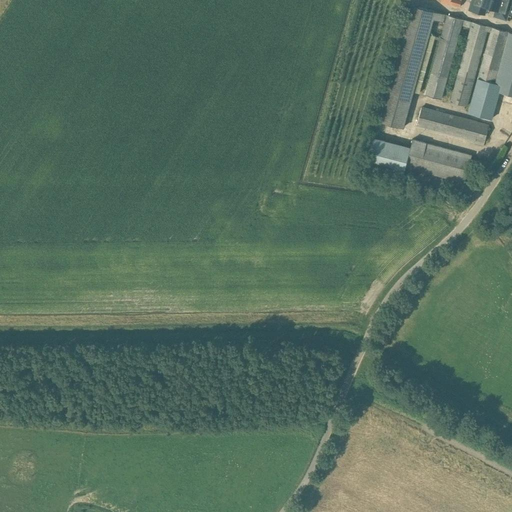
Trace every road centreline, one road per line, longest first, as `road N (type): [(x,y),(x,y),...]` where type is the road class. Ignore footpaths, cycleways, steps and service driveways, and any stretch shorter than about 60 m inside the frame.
road 1 (unknown): [(0,336),(333,331),(511,431)]
road 2 (unclassified): [(284,511),(315,462),(382,306),(467,221),(511,150)]
